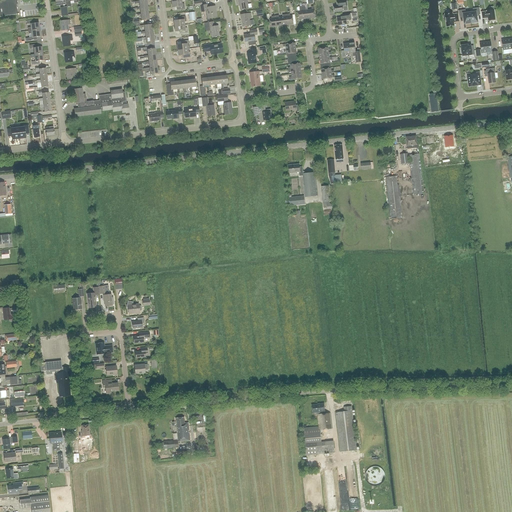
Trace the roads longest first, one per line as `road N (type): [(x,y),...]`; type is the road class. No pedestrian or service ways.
road 1 (unclassified): [(511,385),(318,391),(128,411)]
road 2 (unclassified): [(284,147),(0,178)]
road 3 (unclassified): [(284,147),(511,121)]
road 4 (residential): [(65,143),(243,122),(240,98)]
road 5 (residential): [(65,143),(46,0)]
road 6 (residential): [(240,98),(310,88),(310,45),(330,38)]
road 7 (residential): [(235,61),(172,66),(160,0)]
road 8 (unclassified): [(128,411),(0,424)]
